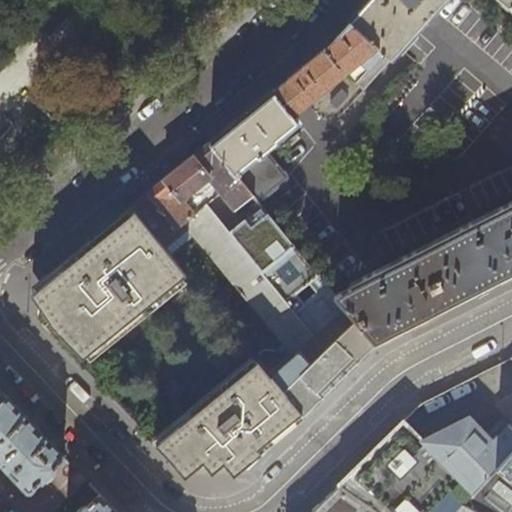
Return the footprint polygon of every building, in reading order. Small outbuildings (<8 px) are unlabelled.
[(444,0),(368,0),(347,24),(387,64),(444,0)] [(511,0),(498,0),(511,11),(511,0)] [(387,64),(347,24),(329,44),(317,54),(237,119),(209,142),(257,200),(286,176),(265,151),(277,141),(300,122),(293,113),(323,89),(327,95),(340,86),(335,79),(358,60),(368,68),(353,84),(362,92),(387,64)] [(178,167),(147,193),(177,228),(201,210),(197,205),(192,210),(182,198),(209,177),(235,208),(219,221),(314,337),(315,338),(348,309),(334,292),(257,200),(209,142),(178,167)] [(143,188),(147,193),(178,167),(174,162),(143,188)] [(131,205),(134,209),(163,245),(188,225),(295,353),(314,337),(219,221),(206,205),(201,210),(177,228),(147,193),(140,198),(131,205)] [(511,200),(498,207),(500,210),(472,224),(470,221),(459,227),(460,229),(416,251),(415,249),(402,255),(403,258),(374,272),(373,270),(362,275),(363,278),(334,292),(348,309),(376,343),(377,342),(424,319),(511,273),(511,200)] [(185,272),(163,245),(134,209),(92,244),(40,287),(37,319),(69,352),(77,361),(185,272)] [(376,343),(348,309),(315,338),(314,337),(295,353),(269,376),(285,395),(304,414),(345,374),(376,343)] [(271,446),(304,414),(285,395),(269,376),(255,359),(152,439),(178,467),(213,468),(249,468),(271,446)] [(0,463),(1,462),(29,491),(42,479),(44,481),(47,481),(54,475),(54,472),(52,470),(65,458),(38,429),(0,389),(0,463)] [(356,468),(338,485),(379,511),(453,511),(462,502),(482,511),(511,511),(511,427),(507,423),(501,430),(493,439),(468,416),(439,430),(421,438),(403,421),(380,444),(356,468)] [(482,511),(462,502),(453,511),(379,511),(338,485),(317,506),(311,511),(482,511)] [(117,511),(100,494),(80,511),(117,511)]
